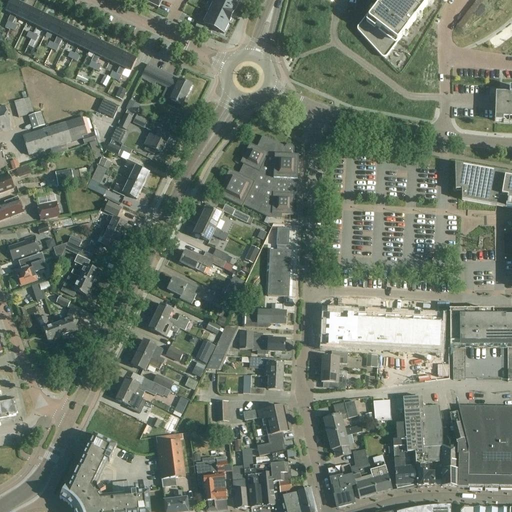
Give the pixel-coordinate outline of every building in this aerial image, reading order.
[(12,25),(16,17),(22,5),(11,0),(5,12),(11,15),(8,22),(12,25)] [(150,0),(148,4),(158,9),(162,0),(150,0)] [(211,0),(210,2),(213,3),(213,2),(234,12),(240,1),(237,0),(211,0)] [(378,0),(359,26),(357,28),(357,29),(357,30),(358,32),(381,57),(382,57),(383,58),(385,58),(386,57),(387,56),(431,0),(440,0),(442,2),(443,2),(445,2),(446,2),(447,1),(447,0),(378,0)] [(213,3),(208,13),(229,23),(234,12),(213,2),(213,3)] [(26,22),(32,10),(22,5),(16,17),(26,22)] [(32,10),(26,22),(37,27),(43,15),(32,10)] [(198,22),(195,28),(206,33),(209,27),(224,35),(229,23),(208,13),(202,24),(198,22)] [(47,32),(53,20),(43,15),(37,27),(47,32)] [(464,17),(458,25),(462,28),(468,21),(464,17)] [(58,38),(63,25),(53,20),(47,32),(58,38)] [(68,43),(74,30),(63,25),(58,38),(54,45),(59,47),(62,40),(68,43)] [(79,48),(84,35),(74,30),(68,43),(79,48)] [(89,53),(95,40),(84,35),(79,48),(89,53)] [(99,58),(105,45),(95,40),(89,53),(95,55),(91,63),(96,65),(99,58)] [(110,63),(116,50),(105,45),(99,58),(110,63)] [(110,63),(120,68),(126,55),(116,50),(110,63)] [(117,75),(122,77),(125,70),(131,73),(137,60),(126,55),(120,68),(117,75)] [(193,87),(147,65),(140,79),(154,85),(155,83),(173,92),(169,101),(167,106),(179,111),(181,107),(188,92),(190,93),(193,87)] [(81,86),(88,88),(92,79),(85,76),(81,86)] [(106,87),(110,78),(105,76),(101,84),(106,87)] [(464,94),(475,95),(476,83),(464,82),(464,94)] [(115,98),(122,101),(127,91),(120,88),(115,98)] [(495,108),(495,122),(499,122),(511,122),(511,88),(509,89),(509,95),(496,94),(495,108)] [(19,119),(29,116),(34,114),(29,98),(25,100),(14,103),(19,119)] [(112,119),(118,107),(103,100),(97,112),(112,119)] [(131,112),(134,104),(129,102),(126,110),(131,112)] [(0,133),(11,130),(5,106),(0,107),(0,133)] [(33,130),(46,126),(42,114),(29,118),(33,130)] [(127,131),(133,118),(125,115),(119,128),(127,131)] [(88,117),(23,137),(29,156),(83,140),(85,146),(96,143),(94,134),(91,134),(90,132),(93,131),(88,117)] [(144,130),(148,122),(136,117),(133,124),(144,130)] [(106,139),(109,133),(99,128),(96,135),(106,139)] [(161,154),(169,139),(152,130),(149,135),(144,146),(146,147),(144,151),(155,156),(157,152),(161,154)] [(266,217),(263,223),(267,225),(270,219),(282,219),(282,215),(293,216),(294,195),(297,195),(299,157),(294,157),(294,150),(294,149),(294,148),(294,147),(293,147),(292,146),(292,145),(291,145),(290,145),(289,145),(288,145),(287,145),(286,146),(285,147),(263,136),(258,148),(250,144),(241,163),(244,165),(239,175),(230,170),(217,196),(241,207),(242,205),(266,217)] [(121,150),(110,145),(107,151),(118,157),(121,150)] [(112,163),(102,158),(99,165),(109,170),(112,163)] [(17,161),(11,163),(13,170),(20,168),(21,168),(20,164),(18,164),(17,161)] [(129,180),(143,187),(149,174),(138,168),(139,166),(127,161),(125,167),(134,171),(129,180)] [(511,174),(455,165),(455,192),(462,192),(462,201),(511,209),(511,174)] [(0,194),(1,194),(14,189),(13,189),(9,177),(0,179),(0,194)] [(137,200),(143,187),(129,180),(125,189),(116,185),(113,191),(125,197),(126,195),(137,200)] [(91,181),(87,189),(104,197),(108,189),(100,185),(91,181)] [(34,199),(46,194),(43,189),(32,194),(34,199)] [(0,221),(23,213),(17,198),(6,202),(7,205),(0,207),(0,221)] [(41,222),(60,218),(57,202),(38,206),(41,222)] [(112,205),(108,203),(105,211),(117,217),(121,209),(112,205)] [(200,221),(215,229),(222,215),(223,212),(217,209),(215,212),(206,208),(200,221)] [(250,219),(250,218),(235,211),(232,217),(247,224),(250,219)] [(126,224),(120,221),(108,216),(106,221),(112,223),(108,231),(121,236),(121,235),(123,235),(124,232),(123,230),(126,224)] [(215,229),(200,221),(193,235),(209,242),(212,236),(226,243),(229,236),(215,229)] [(40,236),(50,232),(47,224),(37,228),(40,236)] [(289,247),(290,230),(278,229),(277,246),(278,246),(278,251),(270,251),(268,297),(289,298),(291,252),(285,252),(285,247),(289,247)] [(114,251),(121,236),(108,231),(101,245),(114,251)] [(13,260),(40,251),(35,236),(24,240),(25,243),(9,248),(13,260)] [(79,249),(82,242),(72,237),(69,244),(79,249)] [(99,252),(101,246),(91,242),(89,247),(99,252)] [(252,247),(248,254),(256,258),(259,251),(252,247)] [(216,250),(213,257),(226,263),(230,265),(233,258),(216,250)] [(213,257),(205,253),(203,257),(199,255),(197,258),(185,252),(180,263),(194,270),(194,269),(198,271),(204,274),(207,268),(210,270),(213,265),(223,270),(223,269),(226,263),(213,257)] [(21,270),(16,272),(19,279),(16,280),(18,285),(20,284),(21,286),(36,281),(34,274),(46,270),(44,262),(41,255),(31,259),(29,259),(19,262),(21,270)] [(77,264),(72,275),(80,278),(93,284),(96,279),(97,279),(99,275),(98,274),(99,272),(88,266),(91,261),(79,256),(75,263),(77,264)] [(226,263),(223,269),(227,271),(230,272),(233,266),(230,265),(226,263)] [(93,284),(80,278),(78,281),(69,277),(61,292),(73,298),(76,293),(86,298),(87,297),(88,297),(90,292),(89,291),(93,284)] [(186,285),(173,279),(167,290),(180,297),(179,299),(191,305),(196,295),(193,294),(197,288),(187,283),(186,285)] [(39,285),(32,287),(37,303),(44,300),(42,293),(51,290),(49,282),(39,285)] [(229,286),(224,295),(237,302),(242,292),(229,286)] [(172,306),(177,296),(170,293),(169,297),(153,290),(150,296),(172,306)] [(231,313),(237,302),(224,295),(221,294),(215,305),(231,313)] [(68,310),(71,303),(59,298),(56,304),(68,310)] [(155,316),(179,328),(183,330),(188,321),(179,317),(176,321),(169,318),(173,311),(160,305),(155,316)] [(57,324),(61,336),(76,330),(74,325),(76,321),(77,322),(81,313),(71,308),(66,317),(68,320),(57,324)] [(272,310),(247,309),(245,309),(244,328),(268,329),(268,325),(286,326),(286,313),(272,312),(272,310)] [(511,314),(494,315),(494,310),(460,311),(449,311),(449,326),(449,348),(450,348),(457,348),(459,348),(498,348),(508,348),(508,378),(508,381),(508,383),(511,382),(511,314)] [(324,345),(324,347),(343,348),(343,346),(343,344),(440,350),(441,341),(442,321),(442,319),(345,313),(344,316),(326,315),(325,335),(324,343),(324,345)] [(176,333),(179,328),(155,316),(148,330),(167,338),(171,330),(176,333)] [(61,336),(57,324),(48,327),(44,317),(37,319),(42,333),(44,332),(47,341),(61,336)] [(217,325),(224,328),(227,322),(220,319),(217,325)] [(205,330),(211,333),(216,336),(220,328),(209,322),(205,330)] [(284,353),(285,340),(269,340),(269,339),(253,338),(253,333),(240,332),(239,350),(252,350),(252,352),(257,352),(257,355),(266,356),(266,352),(284,353)] [(143,341),(137,353),(150,359),(162,365),(164,360),(160,358),(163,350),(143,341)] [(207,365),(216,347),(204,342),(196,359),(207,365)] [(180,364),(184,354),(171,347),(166,357),(180,364)] [(150,359),(137,353),(131,365),(144,372),(145,370),(148,371),(150,367),(159,371),(162,365),(155,361),(155,362),(150,359)] [(322,371),(338,372),(339,364),(346,365),(347,353),(332,353),(331,359),(323,359),(322,371)] [(221,372),(228,356),(213,356),(206,370),(221,372)] [(377,369),(378,357),(368,356),(367,368),(377,369)] [(250,359),(249,370),(264,370),(263,378),(283,378),(284,365),(279,365),(279,360),(250,359)] [(320,391),(319,359),(304,359),(304,391),(320,391)] [(463,368),(456,368),(454,368),(453,368),(453,374),(453,380),(453,381),(462,381),(463,381),(463,371),(463,368)] [(338,378),(338,372),(322,371),(321,384),(330,384),(329,391),(345,392),(346,379),(338,378)] [(407,384),(432,383),(431,371),(406,372),(407,384)] [(156,375),(153,383),(170,391),(174,384),(156,375)] [(265,396),(265,390),(251,389),(252,377),(244,377),(244,395),(265,396)] [(283,378),(263,378),(263,384),(268,384),(268,391),(283,391),(283,378)] [(374,389),(375,379),(366,378),(365,388),(374,389)] [(123,386),(121,390),(142,400),(146,391),(155,396),(156,394),(163,397),(164,396),(168,398),(171,391),(170,391),(153,383),(152,383),(144,379),(140,386),(126,379),(125,381),(124,381),(122,385),(123,386)] [(121,390),(115,401),(128,407),(127,409),(138,414),(145,401),(142,400),(121,390)] [(181,398),(178,405),(185,408),(188,402),(181,398)] [(421,433),(425,433),(423,408),(422,398),(403,400),(404,410),(405,424),(407,453),(415,453),(415,467),(416,467),(418,487),(435,487),(435,482),(435,473),(429,474),(428,463),(428,455),(423,455),(421,433)] [(0,418),(15,416),(17,414),(14,399),(0,401),(0,418)] [(376,423),(391,422),(390,402),(375,403),(376,423)] [(217,423),(229,423),(228,403),(217,403),(217,423)] [(328,435),(344,431),(342,421),(358,418),(354,403),(345,405),(333,407),(336,417),(324,420),(328,435)] [(269,444),(257,447),(259,457),(271,455),(285,453),(281,434),(286,432),(282,407),(258,412),(259,420),(264,419),(267,436),(269,444)] [(442,462),(442,447),(442,429),(439,407),(423,408),(425,433),(421,433),(423,455),(428,455),(428,463),(442,462)] [(479,416),(478,407),(458,407),(468,448),(468,455),(468,488),(483,489),(484,482),(485,449),(479,416)] [(484,482),(483,489),(499,489),(501,451),(498,411),(498,408),(478,407),(479,416),(485,449),(484,482)] [(501,451),(499,489),(511,489),(511,407),(498,408),(498,411),(501,451)] [(175,410),(173,416),(180,419),(183,414),(175,410)] [(244,422),(256,420),(254,412),(243,414),(244,422)] [(468,488),(468,455),(467,455),(465,444),(464,440),(465,440),(461,425),(458,412),(449,414),(452,426),(453,431),(456,440),(457,447),(457,449),(457,452),(457,462),(458,462),(458,488),(468,488)] [(365,416),(367,422),(373,421),(372,414),(365,416)] [(157,429),(161,422),(156,419),(152,427),(157,429)] [(407,453),(405,424),(397,425),(398,441),(393,441),(396,487),(397,487),(397,489),(416,485),(414,467),(415,467),(415,453),(407,453)] [(442,487),(458,488),(458,462),(457,462),(457,452),(457,449),(457,447),(456,440),(453,431),(452,426),(446,428),(450,440),(450,447),(444,447),(442,447),(442,462),(442,487)] [(361,427),(344,431),(328,435),(331,451),(333,451),(335,458),(350,455),(346,438),(362,434),(361,427)] [(228,432),(228,430),(224,430),(224,442),(234,442),(234,432),(228,432)] [(150,511),(149,492),(131,494),(131,495),(105,498),(102,494),(105,491),(103,487),(99,490),(96,485),(108,462),(109,462),(117,446),(94,435),(68,489),(65,488),(60,499),(66,503),(71,508),(73,511),(150,511)] [(162,489),(177,487),(176,479),(185,478),(179,436),(155,439),(162,489)] [(262,507),(258,467),(252,467),(251,451),(241,451),(243,467),(244,477),(247,477),(250,508),(262,507)] [(282,464),(287,463),(287,458),(296,457),(295,451),(272,455),(273,465),(282,464)] [(373,480),(371,471),(370,471),(366,457),(365,451),(353,454),(355,461),(356,467),(351,468),(353,475),(356,488),(359,499),(376,494),(372,480),(373,480)] [(372,480),(376,494),(392,490),(388,475),(387,475),(381,456),(373,459),(374,466),(376,465),(377,469),(371,471),(373,480),(372,480)] [(223,473),(232,472),(231,468),(230,461),(227,462),(226,458),(202,460),(203,464),(196,465),(199,488),(204,491),(205,503),(205,511),(227,511),(227,510),(226,501),(223,473)] [(272,458),(256,459),(256,466),(272,465),(272,458)] [(275,484),(289,482),(287,464),(283,464),(282,464),(273,465),(258,467),(262,507),(274,506),(272,488),(275,487),(275,484)] [(247,508),(244,477),(243,467),(231,468),(232,472),(233,489),(235,488),(238,509),(247,508)] [(356,488),(353,475),(343,477),(341,467),(328,470),(337,509),(346,507),(354,504),(351,489),(356,488)] [(300,511),(296,494),(296,492),(303,490),(301,480),(278,484),(281,498),(280,498),(282,511),(300,511)] [(300,511),(316,511),(311,490),(296,494),(300,511)] [(182,499),(181,492),(174,492),(175,500),(163,501),(164,511),(187,511),(186,499),(182,499)]
